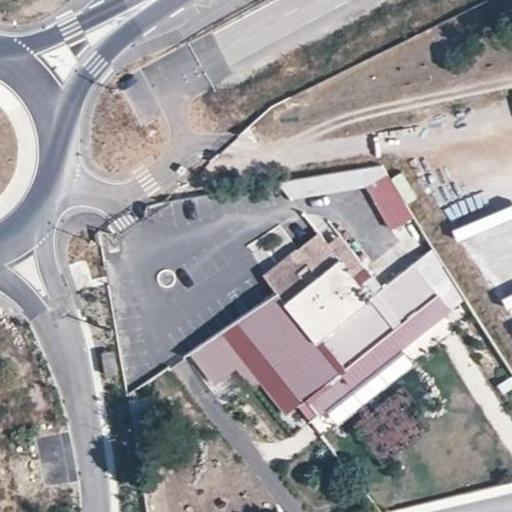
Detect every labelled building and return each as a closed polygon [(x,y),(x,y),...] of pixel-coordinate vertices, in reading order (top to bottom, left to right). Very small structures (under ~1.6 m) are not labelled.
[(372,166),(268,180),(279,199),(355,186),(382,230),(405,218),(372,166)] [(277,295),(192,358),(215,389),(237,372),(251,391),(264,382),(291,418),(301,410),(312,426),(468,305),(432,258),(384,294),(341,236),(332,243),(319,226),(259,271),(277,295)] [(0,511),(26,511),(0,366),(0,511)] [(403,396),(357,432),(385,467),(431,431),(403,396)] [(135,451),(151,449),(146,417),(139,417),(137,402),(127,402),(135,451)]
